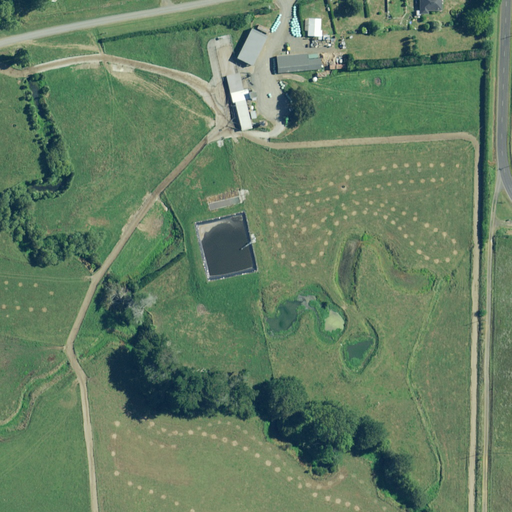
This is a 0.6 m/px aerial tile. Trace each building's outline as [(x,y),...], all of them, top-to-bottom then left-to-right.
[(418,0),(419,11),(416,11),(416,15),(427,14),(427,11),(441,11),(440,0),(418,0)] [(306,36),(317,36),(317,40),(328,40),(328,36),(321,36),(321,31),(319,31),(320,19),(307,19),(306,36)] [(265,38),(249,30),(235,58),(251,66),(265,38)] [(320,69),(318,53),(275,57),(277,73),(320,69)] [(248,99),(255,98),(253,92),(248,93),(247,89),(242,90),(238,73),(225,76),(232,103),(234,103),(241,131),(251,129),(244,100),(248,99)]
